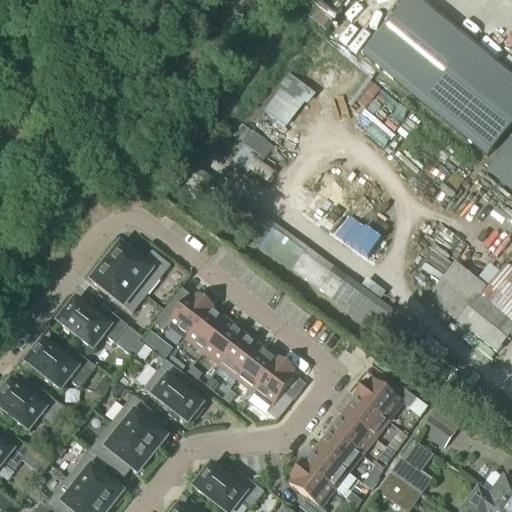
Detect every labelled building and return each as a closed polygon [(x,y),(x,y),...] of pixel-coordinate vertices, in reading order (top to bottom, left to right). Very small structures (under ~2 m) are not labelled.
[(511,76),(417,0),(410,0),(363,60),(488,161),(511,131),(511,76)] [(245,179),(255,165),(259,168),(274,149),(247,129),(239,138),(222,162),(245,179)] [(511,136),(484,172),(511,194),(511,136)] [(389,347),(406,326),(190,166),(174,188),(389,347)] [(107,265),(114,271),(148,298),(171,270),(152,255),(145,264),(123,246),(121,248),(118,246),(109,257),(112,259),(107,265)] [(148,298),(114,271),(107,265),(102,272),(99,270),(90,281),(93,283),(91,285),(132,318),(148,298)] [(476,284),(448,319),(496,358),(511,337),(511,271),(505,266),(498,275),(492,270),(487,277),(484,275),(479,281),(478,280),(476,284)] [(169,308),(154,327),(163,335),(168,329),(185,343),(212,309),(199,299),(197,301),(192,297),(179,315),(169,308)] [(74,306),(71,304),(62,315),(65,317),(58,326),(93,354),(104,339),(115,348),(128,330),(106,313),(99,322),(75,304),(74,306)] [(213,310),(212,309),(185,343),(202,356),(227,325),(212,312),(213,310)] [(219,370),(244,338),(227,325),(202,356),(219,370)] [(162,344),(151,335),(143,345),(154,354),(162,344)] [(219,370),(236,383),(261,351),(244,338),(219,370)] [(41,347),(39,345),(30,356),(33,358),(26,367),(61,394),(69,384),(80,392),(96,372),(96,371),(74,354),(67,363),(43,345),(41,347)] [(151,356),(144,350),(136,360),(144,366),(151,356)] [(278,364),(261,351),(236,383),(253,396),(278,364)] [(173,360),(168,366),(180,376),(185,370),(173,360)] [(268,417),(278,424),(293,405),(284,397),(298,380),(293,376),(294,374),(280,363),(278,365),(278,364),(253,396),(272,411),(268,417)] [(203,409),(184,394),(192,385),(180,376),(168,366),(166,365),(144,393),(188,428),(193,420),(196,423),(204,413),(201,411),(203,409)] [(193,369),(187,376),(197,384),(202,377),(193,369)] [(101,385),(109,391),(113,386),(105,380),(101,385)] [(211,382),(206,388),(215,395),(218,391),(216,389),(218,387),(211,382)] [(389,396),(371,382),(368,387),(366,386),(355,400),(388,426),(403,408),(409,412),(417,401),(396,387),(389,396)] [(0,399),(0,412),(29,435),(40,421),(50,430),(64,412),(40,394),(33,403),(11,386),(9,388),(6,386),(0,393),(0,398),(0,399)] [(123,393),(115,387),(108,395),(116,401),(123,393)] [(230,393),(223,402),(231,409),(238,400),(230,393)] [(133,400),(111,428),(152,461),(158,454),(161,456),(168,447),(165,444),(167,442),(144,424),(152,415),(133,400)] [(388,426),(356,401),(343,418),(375,443),(388,426)] [(436,412),(421,433),(428,438),(427,440),(444,452),(460,429),(436,412)] [(343,418),(330,435),(362,460),(375,443),(343,418)] [(115,460),(138,478),(140,476),(143,478),(150,469),(147,467),(152,461),(111,428),(89,455),(108,470),(115,460)] [(330,435),(316,452),(348,477),(362,460),(330,435)] [(9,436),(2,445),(0,444),(0,472),(4,466),(15,475),(31,453),(9,436)] [(304,468),(336,493),(348,477),(316,452),(304,468)] [(387,452),(379,463),(386,468),(394,457),(387,452)] [(111,511),(114,508),(117,511),(124,501),(121,499),(123,497),(101,479),(108,470),(89,455),(67,482),(104,511),(111,511)] [(402,461),(389,479),(420,501),(433,483),(402,461)] [(321,511),(336,493),(304,468),(302,467),(291,481),(293,482),(289,487),(307,501),(299,511),(301,511),(321,511)] [(248,511),(252,511),(265,496),(242,479),(235,488),(212,470),(210,472),(207,470),(198,481),(201,483),(194,492),(219,511),(235,511),(240,506),(248,511)] [(480,491),(479,491),(480,492),(491,500),(509,511),(511,511),(511,488),(503,482),(494,476),(490,477),(480,491)] [(400,511),(411,511),(420,501),(389,479),(377,496),(400,511)] [(46,509),(49,511),(104,511),(67,482),(46,509)] [(509,511),(491,500),(480,492),(479,491),(479,492),(478,491),(462,511),(509,511)] [(351,496),(346,502),(357,510),(357,511),(362,505),(361,504),(351,496)]
